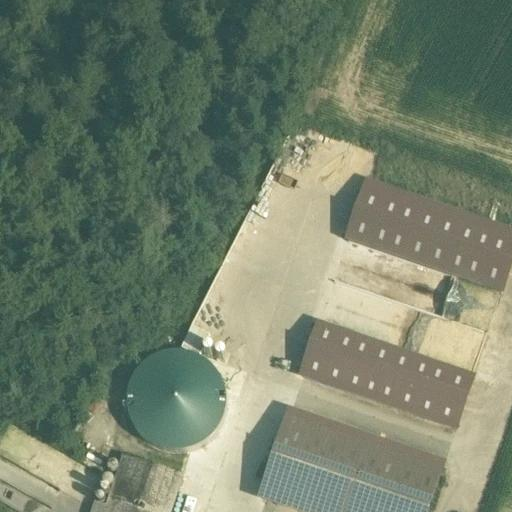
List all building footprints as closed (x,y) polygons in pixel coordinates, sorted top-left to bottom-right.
[(346,243),(500,295),(503,297),(511,270),(511,232),(365,182),(345,243),(346,243)] [(472,377),(318,324),(299,381),(455,435),(475,378),(472,377)] [(426,511),(440,475),(286,421),(258,499),(296,511),(426,511)] [(170,511),(181,479),(123,460),(107,509),(94,505),(91,511),(170,511)] [(186,497),(185,502),(185,507),(185,511),(242,511),(242,510),(243,506),(242,501),(241,496),(239,492),(236,488),(233,485),(229,482),(225,480),(220,478),(215,477),(211,478),(206,478),(201,480),(197,482),(194,485),(190,489),(188,493),(186,497)]
